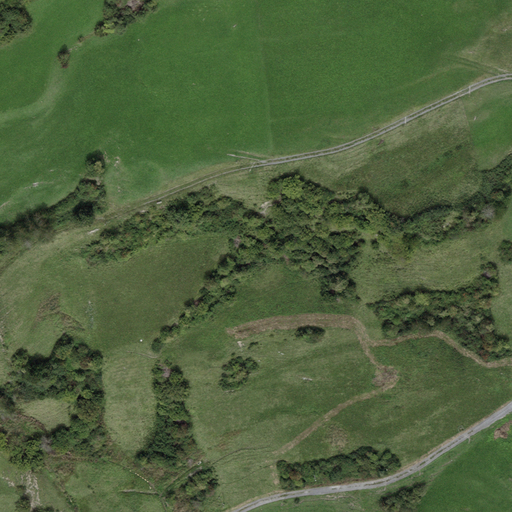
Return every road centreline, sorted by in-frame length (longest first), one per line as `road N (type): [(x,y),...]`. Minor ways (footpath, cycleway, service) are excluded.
road 1 (track): [(511,62),(476,70),(327,138),(209,158),(55,210),(0,246)]
road 2 (track): [(511,391),(390,465),(275,485),(214,511)]
